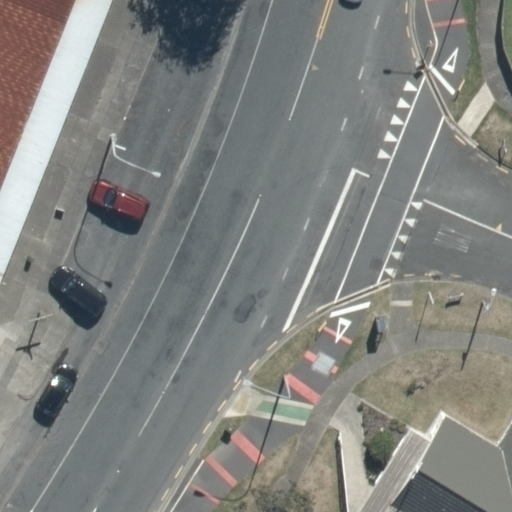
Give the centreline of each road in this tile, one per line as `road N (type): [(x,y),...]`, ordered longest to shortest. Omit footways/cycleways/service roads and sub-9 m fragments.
road 1 (secondary): [(91,511),(195,330),(283,134)]
road 2 (residential): [(283,134),(511,234)]
road 3 (secondary): [(283,134),(328,0)]
